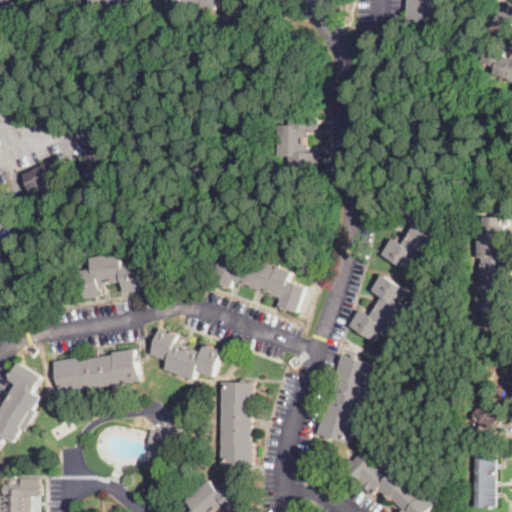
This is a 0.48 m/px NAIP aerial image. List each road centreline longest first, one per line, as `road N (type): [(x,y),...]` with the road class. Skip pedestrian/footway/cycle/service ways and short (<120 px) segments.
road 1 (residential): [(288,511),(288,446),(354,208),(349,82),(338,35),(299,0)]
road 2 (residential): [(318,349),(181,307),(44,333),(0,353)]
